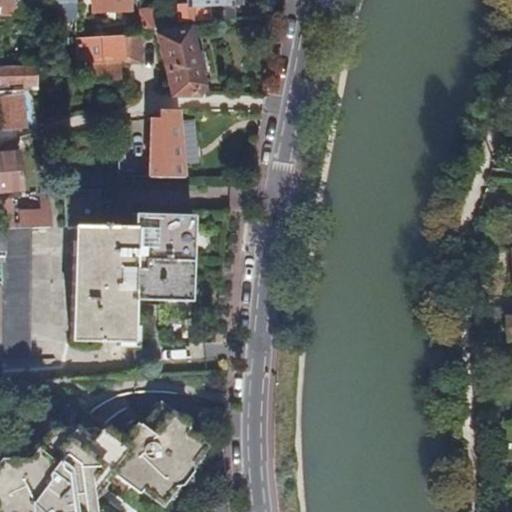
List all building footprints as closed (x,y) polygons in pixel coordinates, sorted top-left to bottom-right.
[(0,0),(0,16),(2,17),(20,16),(19,0),(0,0)] [(75,0),(63,0),(52,1),(52,20),(76,19),(75,0)] [(130,0),(95,0),(95,11),(131,9),(130,0)] [(178,8),(179,24),(189,22),(213,21),(212,0),(188,0),(189,7),(178,8)] [(212,0),(213,21),(235,19),(234,6),(244,5),(243,0),(212,0)] [(144,31),(164,27),(162,16),(156,17),(154,9),(142,11),(144,31)] [(174,96),(207,96),(191,28),(160,36),(174,96)] [(135,61),(126,62),(126,66),(142,65),(141,45),(146,45),(145,37),(133,38),(135,61)] [(133,38),(125,39),(126,62),(135,61),(133,38)] [(125,39),(77,42),(77,65),(126,62),(125,39)] [(0,143),(17,140),(16,129),(25,127),(22,97),(0,99),(0,87),(37,86),(37,67),(3,67),(0,67),(0,143)] [(179,110),(161,110),(161,120),(154,120),(153,178),(178,178),(178,174),(179,142),(179,110)] [(21,190),(17,140),(0,143),(0,225),(0,229),(6,228),(15,228),(13,191),(21,190)] [(179,142),(178,174),(190,174),(190,142),(179,142)] [(125,176),(139,176),(139,149),(124,149),(125,176)] [(69,225),(105,223),(103,189),(68,190),(69,225)] [(23,212),(24,227),(34,227),(54,226),(52,194),(44,195),(45,211),(23,212)] [(105,223),(105,227),(77,226),(72,338),(133,341),(135,300),(186,302),(191,217),(138,215),(138,229),(110,227),(110,223),(105,223)] [(5,256),(5,361),(32,361),(34,227),(24,227),(15,228),(6,228),(5,256)] [(31,463),(5,462),(0,468),(0,511),(91,511),(85,507),(110,475),(130,490),(139,497),(143,493),(161,505),(174,489),(181,488),(193,472),(192,464),(203,448),(185,434),(189,429),(164,411),(157,411),(143,428),(140,426),(123,447),(112,439),(101,430),(91,443),(75,431),(68,439),(53,430),(36,454),(37,455),(31,463)] [(124,511),(122,500),(130,490),(110,475),(85,507),(91,511),(124,511)]
